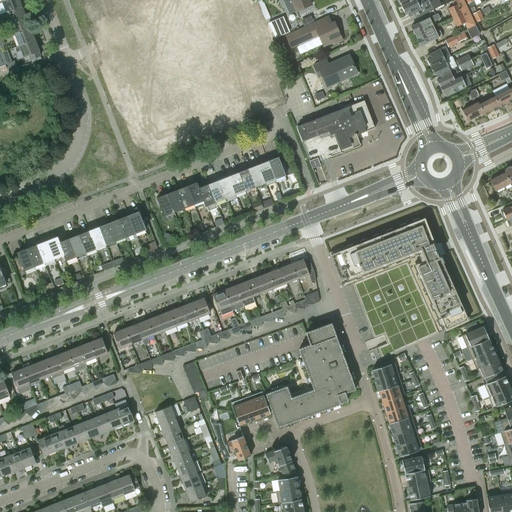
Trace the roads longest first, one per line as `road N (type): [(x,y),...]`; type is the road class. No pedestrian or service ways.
road 1 (residential): [(0,240),(276,133),(276,121)]
road 2 (residential): [(43,0),(82,128),(62,171),(0,203)]
road 3 (residential): [(161,511),(151,472),(130,454),(0,501)]
road 4 (residential): [(369,398),(312,236),(314,216)]
road 5 (secondary): [(431,147),(368,0)]
road 6 (secondary): [(511,326),(446,183)]
road 7 (tertiary): [(37,325),(176,270)]
road 8 (tertiary): [(176,270),(37,325)]
road 9 (tertiary): [(176,270),(314,216)]
